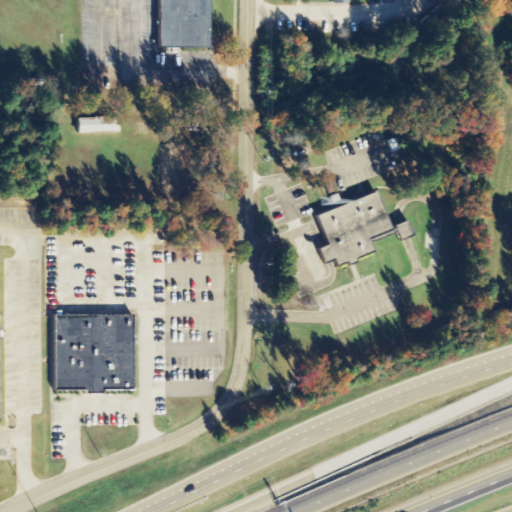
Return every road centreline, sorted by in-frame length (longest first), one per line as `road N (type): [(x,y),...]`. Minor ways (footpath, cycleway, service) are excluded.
road 1 (residential): [(251,0),(246,338),(224,414),(12,511)]
road 2 (secondary): [(511,355),(383,399),(130,511)]
road 3 (motorway): [(511,380),(235,511)]
road 4 (motorway): [(511,421),(295,511)]
